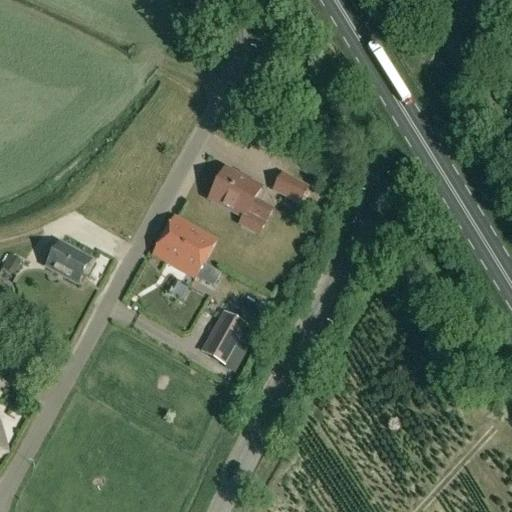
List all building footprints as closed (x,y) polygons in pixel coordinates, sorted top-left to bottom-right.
[(273,211),(255,201),(261,189),(227,171),(210,202),(245,221),(249,213),(266,223),(273,211)] [(282,174),(273,192),(300,207),(310,189),(282,174)] [(195,281),(208,257),(216,242),(174,219),(153,258),(195,281)] [(95,265),(81,257),(61,245),(47,269),(77,287),(83,276),(87,278),(95,265)] [(204,274),(220,282),(228,267),(212,259),(204,274)] [(226,363),(247,325),(225,313),(204,352),(226,363)] [(39,357),(16,351),(12,367),(36,373),(39,357)] [(0,456),(9,454),(0,425),(0,456)]
